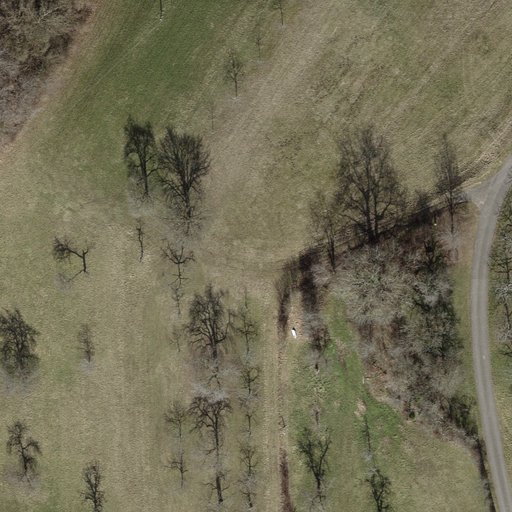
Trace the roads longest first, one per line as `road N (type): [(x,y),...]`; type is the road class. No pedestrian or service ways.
road 1 (track): [(497,190),(371,228),(289,270),(284,511)]
road 2 (track): [(511,170),(497,190),(488,267),(490,368),(511,479)]
